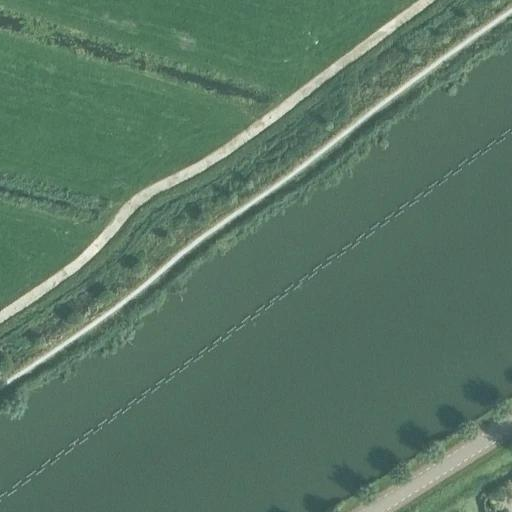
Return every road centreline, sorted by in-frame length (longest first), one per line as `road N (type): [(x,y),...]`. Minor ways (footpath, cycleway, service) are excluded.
road 1 (track): [(427,0),(143,200),(59,281),(0,321)]
road 2 (tertiary): [(371,511),(511,423)]
